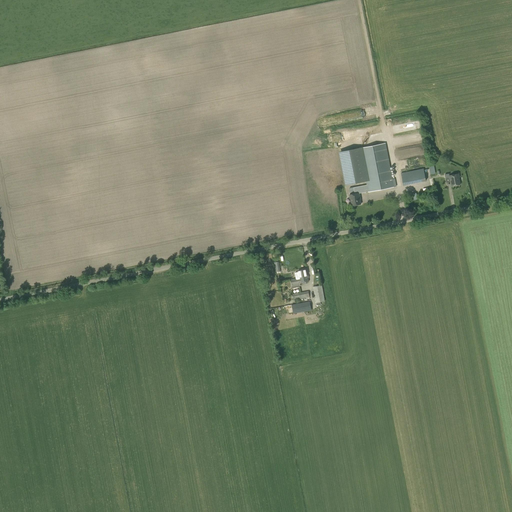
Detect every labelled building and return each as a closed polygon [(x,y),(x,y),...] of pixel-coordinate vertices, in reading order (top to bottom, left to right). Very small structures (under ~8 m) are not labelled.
[(343,112),(344,119),(374,116),(373,109),(343,112)] [(394,187),(385,143),(360,148),(339,152),(345,186),(366,181),(367,185),(354,188),(354,191),(355,194),(349,195),(350,199),(351,199),(352,206),(361,204),(359,197),(360,197),(359,193),(368,192),(369,192),(394,187)] [(403,185),(426,181),(423,169),(401,173),(403,185)] [(450,176),(449,174),(445,175),(446,178),(450,177),(450,180),(450,179),(452,186),(460,185),(459,178),(458,174),(450,176)] [(307,276),(306,270),(298,271),(300,279),(291,280),(292,285),(309,281),(308,276),(307,276)] [(325,301),(322,285),(313,287),(315,295),(315,297),(315,298),(316,303),(317,305),(321,305),(320,302),(325,301)] [(308,291),(292,294),(294,300),(310,297),(308,291)] [(293,314),(311,310),(310,301),(292,305),(293,314)]
